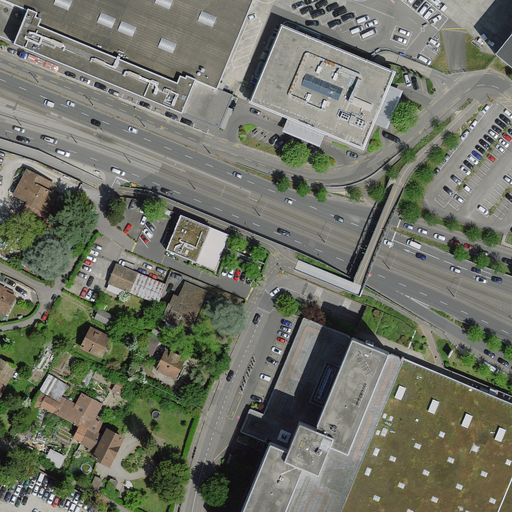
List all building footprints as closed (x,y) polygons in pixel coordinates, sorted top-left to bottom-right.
[(14,45),(23,49),(36,14),(2,0),(0,0),(0,37),(15,43),(14,45)] [(219,89),(255,0),(2,0),(36,14),(23,49),(180,113),(194,79),(219,89)] [(389,87),(395,73),(376,65),(370,63),(283,26),(257,89),(251,102),(290,118),(327,133),(363,148),(373,125),(389,87)] [(511,35),(496,55),(511,68),(511,35)] [(194,79),(180,113),(220,129),(234,95),(219,89),(194,79)] [(402,93),(389,87),(373,125),(386,131),(389,132),(405,94),(402,93)] [(327,133),(290,118),(285,130),(283,135),(321,150),(322,145),(327,133)] [(47,181),(28,171),(15,196),(56,217),(65,200),(43,188),(47,181)] [(197,263),(212,227),(182,215),(174,232),(167,250),(191,260),(197,263)] [(212,227),(197,263),(216,270),(231,235),(212,227)] [(164,286),(118,266),(110,283),(124,289),(157,303),(164,286)] [(169,286),(182,292),(189,279),(176,272),(169,286)] [(124,289),(110,283),(107,289),(121,294),(124,289)] [(206,292),(186,284),(180,298),(176,296),(165,320),(189,330),(206,292)] [(0,310),(7,314),(15,297),(0,289),(0,310)] [(405,322),(367,306),(363,315),(358,326),(409,348),(415,331),(405,322)] [(117,319),(100,310),(96,318),(113,327),(117,319)] [(316,428),(353,338),(304,317),(264,415),(256,436),(270,443),(289,450),(301,422),(316,428)] [(41,336),(46,327),(37,322),(30,335),(39,339),(41,336)] [(109,337),(91,328),(82,347),(97,355),(101,346),(104,347),(109,337)] [(157,346),(161,339),(149,333),(146,340),(157,346)] [(353,338),(316,428),(334,435),(331,444),(349,451),(389,353),(353,338)] [(185,359),(167,350),(158,370),(173,377),(177,368),(180,369),(185,359)] [(341,511),(405,359),(389,353),(349,451),(331,444),(319,472),(303,466),(284,511),(341,511)] [(15,367),(0,358),(0,389),(3,390),(15,367)] [(511,511),(511,402),(405,359),(341,511),(511,511)] [(61,398),(62,396),(68,385),(50,375),(43,388),(61,398)] [(121,379),(114,391),(124,396),(130,384),(121,379)] [(40,393),(58,403),(60,400),(61,398),(43,388),(40,393)] [(54,410),(58,403),(40,393),(31,408),(38,412),(42,404),(54,410)] [(62,404),(102,425),(105,420),(97,416),(103,405),(82,394),(76,404),(62,396),(61,398),(60,400),(63,401),(62,404)] [(63,401),(60,400),(58,403),(54,410),(53,412),(88,431),(96,435),(102,425),(62,404),(63,401)] [(256,436),(264,415),(250,410),(242,431),(256,436)] [(301,422),(289,450),(286,459),(303,466),(319,472),(331,444),(334,435),(316,428),(301,422)] [(100,437),(96,435),(88,431),(83,440),(99,449),(95,457),(109,464),(122,438),(108,430),(104,439),(100,437)] [(284,511),(303,466),(286,459),(289,450),(270,443),(264,459),(241,511),(284,511)] [(49,460),(64,465),(68,453),(53,448),(49,460)] [(103,479),(96,477),(91,488),(98,491),(103,479)] [(85,511),(87,509),(67,499),(60,511),(85,511)]
